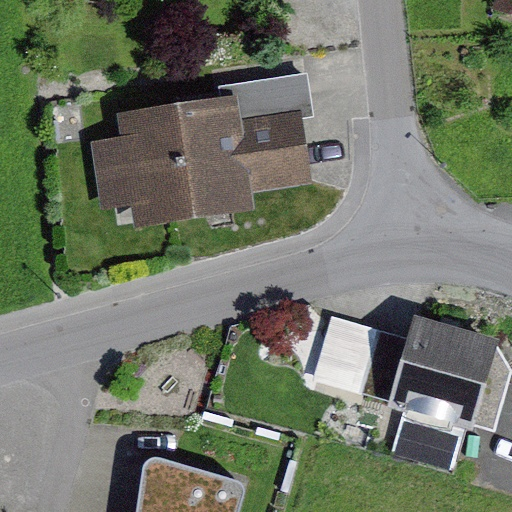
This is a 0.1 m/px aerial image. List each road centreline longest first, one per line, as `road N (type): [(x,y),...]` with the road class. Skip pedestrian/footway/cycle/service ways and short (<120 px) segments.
road 1 (residential): [(426,235),(0,348)]
road 2 (residential): [(392,0),(426,235)]
